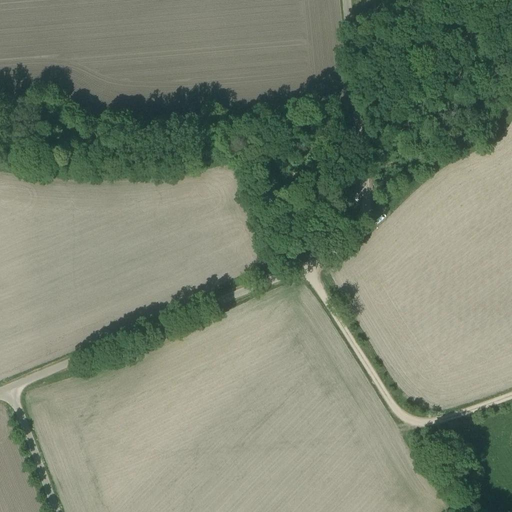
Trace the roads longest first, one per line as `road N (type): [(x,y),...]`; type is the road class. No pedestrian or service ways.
road 1 (unclassified): [(7,392),(304,267)]
road 2 (unclassified): [(304,267),(345,246),(365,217),(345,0)]
road 3 (unclassified): [(511,398),(433,423),(403,418),(304,267)]
road 4 (unclassified): [(55,511),(7,392)]
